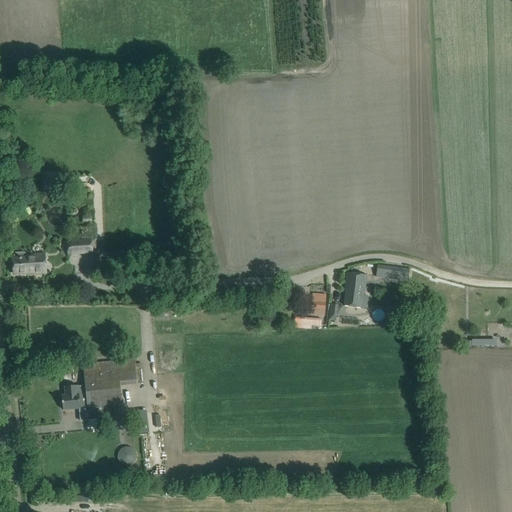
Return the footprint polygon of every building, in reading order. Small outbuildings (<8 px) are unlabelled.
[(43,172),(43,191),(61,191),(62,173),(43,172)] [(67,242),(68,244),(68,254),(92,253),(91,241),(67,242)] [(14,254),(14,258),(12,258),(14,274),(46,272),(45,256),(26,258),(26,253),(25,252),(15,252),(14,254)] [(378,265),(376,278),(400,281),(401,274),(409,275),(409,269),(378,265)] [(346,292),(344,306),(354,307),(360,308),(367,309),(368,297),(364,296),(366,276),(357,274),(347,273),(345,292),(346,292)] [(313,298),(313,308),(313,309),(314,309),(314,315),(320,315),(324,315),(325,309),(325,294),(320,294),(320,298),(313,298)] [(337,320),(339,304),(332,304),(330,319),(337,320)] [(93,363),(83,365),(85,386),(87,408),(119,405),(122,404),(120,386),(138,384),(135,359),(93,363)] [(65,396),(62,396),(63,410),(79,409),(80,421),(88,420),(108,418),(120,417),(119,405),(87,408),(85,386),(78,387),(77,386),(65,387),(65,396)] [(135,456),(135,452),(133,449),(131,448),(129,447),(125,446),(122,447),(119,449),(118,451),(117,453),(117,456),(117,459),(118,461),(119,462),(122,464),(124,465),(126,465),(129,465),(131,464),(133,463),(135,460),(135,456)]
